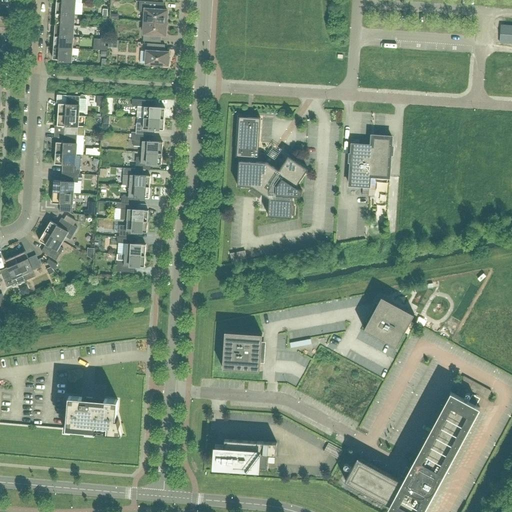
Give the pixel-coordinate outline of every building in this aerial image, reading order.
[(145,12),(144,21),(165,23),(165,19),(167,19),(167,18),(167,10),(163,10),(164,3),(140,1),(139,11),(145,12)] [(75,14),(75,3),(57,2),(56,13),(75,14)] [(56,13),(55,24),(74,26),(75,14),(56,13)] [(0,16),(0,15),(0,37),(4,38),(4,40),(5,43),(9,43),(9,40),(10,40),(10,28),(11,28),(11,17),(0,16)] [(165,23),(144,21),(143,34),(144,34),(143,41),(161,42),(161,35),(166,35),(166,28),(167,27),(165,26),(165,23)] [(73,37),(74,26),(55,24),(54,36),(73,37)] [(511,25),(506,25),(502,25),(500,43),(511,44),(511,25)] [(54,36),(54,47),(72,48),(73,37),(54,36)] [(147,51),(146,64),(164,65),(164,67),(169,67),(171,59),(169,58),(169,57),(167,56),(167,52),(165,52),(165,45),(147,43),(147,51)] [(71,63),(72,48),(54,47),(53,59),(59,59),(59,62),(71,63)] [(0,56),(0,64),(8,65),(8,57),(0,56)] [(58,114),(79,116),(79,105),(80,96),(67,96),(67,104),(59,103),(58,114)] [(138,106),(137,117),(165,119),(165,108),(152,107),(153,101),(132,99),(132,106),(138,106)] [(79,116),(58,114),(57,126),(65,126),(65,134),(82,135),(83,129),(78,129),(78,127),(79,116)] [(277,153),(272,150),(264,162),(256,161),(256,157),(258,158),(260,118),(239,116),(236,156),(241,156),(240,160),(239,160),(237,186),(252,187),(253,187),(251,192),(259,197),(261,193),(269,198),(268,216),(291,217),(292,214),(294,215),(294,206),(292,206),(293,196),(300,196),(302,191),(296,187),(308,169),(288,156),(279,170),(274,166),(274,158),(277,153)] [(132,134),(153,135),(150,135),(151,129),(164,130),(165,119),(137,117),(144,118),(144,123),(137,123),(136,134),(132,134)] [(266,122),(266,144),(274,144),(275,122),(266,122)] [(82,135),(65,134),(64,142),(56,142),(56,153),(76,154),(77,143),(77,139),(82,140),(82,135)] [(153,136),(153,135),(132,134),(132,140),(134,140),(133,146),(142,146),(142,152),(162,153),(163,142),(150,141),(150,135),(153,136)] [(372,135),(371,145),(372,145),(370,176),(389,177),(392,137),(372,135)] [(372,145),(371,145),(352,144),(351,154),(350,154),(349,161),(351,161),(349,185),(369,186),(370,176),(372,145)] [(136,157),(136,169),(138,169),(151,170),(151,169),(148,169),(148,164),(161,164),(162,153),(142,152),(141,157),(136,157)] [(63,165),(62,173),(79,174),(81,154),(76,154),(56,153),(55,164),(63,165)] [(129,186),(150,187),(151,176),(138,175),(138,169),(136,169),(124,168),(123,180),(130,180),(129,186)] [(53,192),(74,193),(74,182),(78,183),(79,174),(62,173),(62,181),(54,180),(53,192)] [(149,198),(150,187),(129,186),(129,197),(122,196),(121,202),(138,204),(138,203),(136,203),(136,197),(149,198)] [(74,193),(53,192),(52,203),(60,203),(59,211),(72,212),(73,204),(74,193)] [(127,219),(127,220),(148,221),(148,210),(135,209),(136,204),(138,204),(121,202),(117,202),(117,208),(121,209),(120,219),(127,219)] [(77,227),(72,224),(61,218),(57,225),(51,221),(45,231),(63,241),(66,236),(71,239),(77,227)] [(147,232),(148,221),(127,220),(127,226),(120,225),(119,237),(117,237),(136,238),(134,237),(134,232),(147,232)] [(63,241),(45,231),(39,240),(46,244),(42,251),(56,260),(61,253),(63,249),(60,246),(63,241)] [(125,243),(125,254),(145,256),(146,245),(133,244),(133,238),(136,238),(117,237),(117,243),(125,243)] [(25,251),(15,256),(23,274),(34,270),(41,266),(36,255),(28,258),(25,251)] [(245,251),(230,253),(232,263),(247,260),(245,251)] [(145,267),(145,256),(125,254),(118,254),(117,265),(115,265),(115,271),(131,272),(132,266),(145,267)] [(18,277),(23,274),(15,256),(5,260),(8,267),(0,270),(7,286),(18,281),(19,279),(18,277)] [(57,264),(49,259),(47,262),(54,269),(57,264)] [(396,347),(405,331),(414,314),(381,296),(364,329),(396,347)] [(260,371),(262,334),(225,331),(223,368),(260,371)] [(313,340),(291,343),(292,348),(313,346),(313,340)] [(459,384),(482,397),(487,388),(464,376),(459,384)] [(419,511),(429,495),(428,494),(429,494),(430,493),(432,492),(433,491),(434,490),(435,489),(436,488),(436,486),(437,485),(437,483),(437,482),(437,480),(437,479),(437,477),(438,478),(475,410),(477,407),(473,405),(474,405),(456,396),(453,394),(451,397),(415,465),(416,466),(415,466),(414,467),(412,468),(411,469),(410,470),(409,472),(408,473),(408,474),(407,476),(407,477),(406,479),(406,480),(406,482),(407,483),(361,459),(358,457),(356,460),(347,477),(345,480),(348,482),(403,511),(419,511)] [(104,403),(82,401),(82,397),(69,396),(66,429),(122,433),(118,418),(116,418),(118,400),(105,399),(104,403)] [(216,465),(268,469),(268,461),(272,461),(273,455),(276,455),(277,442),(225,439),(224,446),(217,446),(216,465)] [(343,450),(328,442),(324,451),(338,459),(343,450)]
